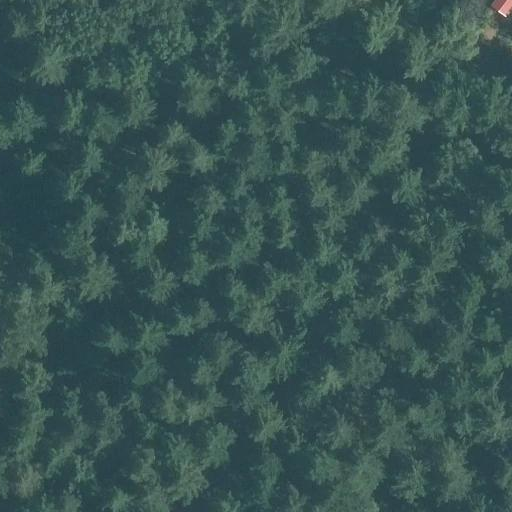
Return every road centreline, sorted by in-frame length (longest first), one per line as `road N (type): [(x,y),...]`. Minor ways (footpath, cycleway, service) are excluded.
road 1 (track): [(124,511),(462,64)]
road 2 (track): [(511,105),(368,0)]
